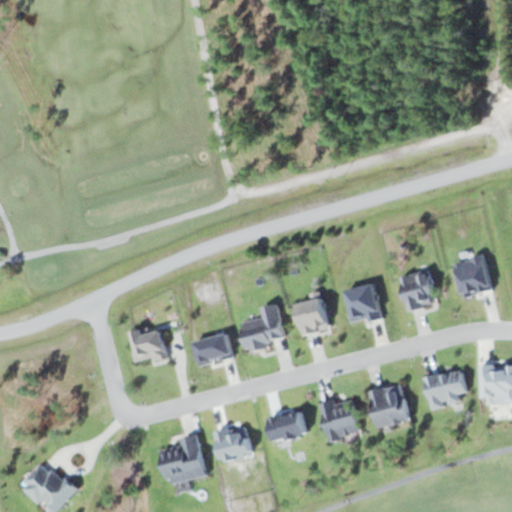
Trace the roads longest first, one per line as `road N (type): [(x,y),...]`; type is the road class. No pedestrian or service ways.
road 1 (residential): [(511,156),(186,254),(94,298),(0,329)]
road 2 (residential): [(78,304),(126,420),(474,331),(511,330)]
